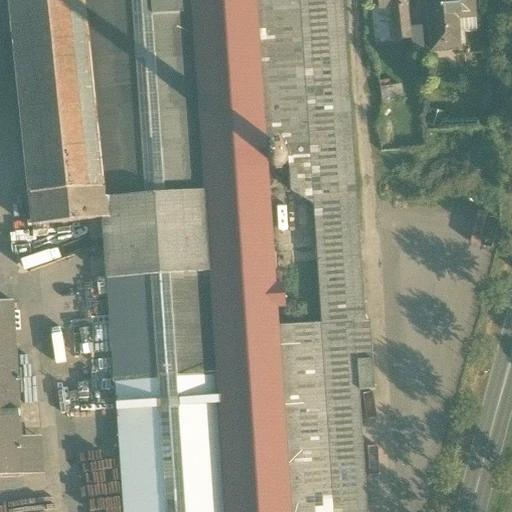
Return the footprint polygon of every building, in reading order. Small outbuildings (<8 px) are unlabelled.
[(14,47),(30,196),(101,190),(82,0),(9,0),(13,34),(14,47)] [(103,220),(114,381),(218,374),(193,0),(82,0),(101,190),(103,220)] [(227,511),(289,511),(254,0),(193,0),(218,374),(227,511)] [(342,0),(254,0),(289,511),(366,511),(358,392),(374,392),(371,342),(355,343),(354,323),(364,323),(342,0)] [(377,0),(378,9),(389,8),(388,0),(377,0)] [(388,0),(389,8),(391,22),(408,20),(406,7),(407,7),(406,0),(388,0)] [(427,0),(432,52),(459,49),(456,19),(474,17),(472,0),(427,0)] [(391,22),(393,42),(410,40),(408,20),(391,22)] [(6,48),(14,47),(13,34),(4,35),(6,48)] [(378,82),(380,102),(411,100),(410,80),(378,82)] [(103,220),(101,190),(30,196),(33,227),(103,220)] [(0,478),(21,477),(19,440),(12,304),(0,304),(0,478)] [(370,322),(364,323),(354,323),(355,343),(371,342),(370,322)] [(18,352),(30,351),(28,323),(16,323),(18,352)] [(227,511),(218,374),(114,381),(123,511),(227,511)] [(40,439),(19,440),(21,477),(43,476),(40,439)]
